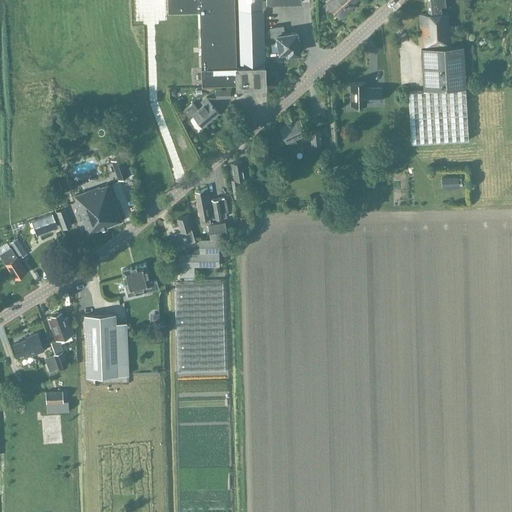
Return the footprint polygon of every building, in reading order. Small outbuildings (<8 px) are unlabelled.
[(167,0),(168,12),(200,11),(202,67),(237,66),(234,0),(266,0),(267,3),(302,2),(301,0),(167,0)] [(266,0),(234,0),(237,66),(237,83),(237,86),(265,85),(263,10),(267,3),(266,0)] [(331,0),(329,2),(341,16),(350,9),(348,7),(356,0),(331,0)] [(419,14),(421,48),(449,46),(448,11),(440,12),(440,4),(448,4),(448,0),(425,0),(426,14),(419,14)] [(284,32),(283,26),(270,27),(272,37),(277,37),(279,53),(289,51),(290,54),(298,53),(297,50),(299,50),(299,46),(301,45),(301,43),(300,41),(298,40),(297,32),(290,33),(290,31),(284,32)] [(465,89),(463,45),(449,46),(421,48),(423,91),(465,89)] [(237,66),(202,67),(202,84),(202,87),(202,88),(215,87),(214,84),(237,83),(237,66)] [(366,82),(351,82),(351,83),(352,104),(367,104),(367,101),(382,100),(381,87),(366,87),(366,82)] [(467,141),(465,89),(423,91),(408,91),(410,143),(467,141)] [(198,108),(193,102),(183,110),(190,118),(194,115),(202,124),(218,110),(206,97),(201,101),(204,104),(198,108)] [(280,127),(287,143),(288,143),(292,151),(299,147),(295,139),(306,134),(300,119),(280,127)] [(320,129),(311,129),(312,144),(312,152),(322,151),(320,129)] [(242,161),(231,163),(234,181),(232,181),(235,198),(240,197),(237,180),(251,177),(249,165),(243,166),(242,161)] [(129,176),(125,166),(118,169),(121,178),(129,176)] [(459,188),(458,178),(442,179),(443,189),(459,188)] [(75,196),(88,233),(122,221),(109,185),(100,188),(99,187),(75,196)] [(208,187),(196,191),(201,225),(208,224),(211,224),(210,218),(213,217),(208,187)] [(224,197),(212,199),(215,219),(227,217),(226,212),(228,211),(226,200),(224,197)] [(52,214),(36,220),(39,228),(38,229),(40,234),(46,232),(46,231),(57,227),(52,214)] [(191,224),(189,214),(176,218),(180,231),(175,233),(179,245),(195,241),(190,224),(191,224)] [(72,226),(69,217),(60,220),(63,229),(72,226)] [(211,224),(208,224),(210,238),(227,235),(234,234),(233,228),(226,229),(225,221),(211,224)] [(16,239),(11,242),(20,256),(25,252),(16,239)] [(200,253),(178,254),(178,267),(182,267),(182,276),(193,275),(193,266),(218,265),(218,239),(200,239),(200,253)] [(0,254),(15,278),(26,271),(10,247),(0,253),(0,254)] [(122,270),(128,292),(146,288),(147,291),(158,288),(156,280),(150,281),(146,264),(136,266),(135,266),(132,267),(131,267),(122,270)] [(175,282),(177,372),(224,371),(222,281),(175,282)] [(58,310),(54,312),(54,313),(52,314),(52,316),(50,317),(58,339),(74,333),(68,316),(64,317),(61,311),(59,312),(58,310)] [(84,315),(87,376),(128,374),(127,348),(116,348),(115,313),(84,315)] [(30,338),(14,343),(19,358),(44,350),(39,332),(29,335),(30,338)] [(55,353),(60,367),(68,364),(63,350),(55,353)] [(46,392),(47,412),(69,410),(68,400),(63,400),(63,391),(46,392)]
